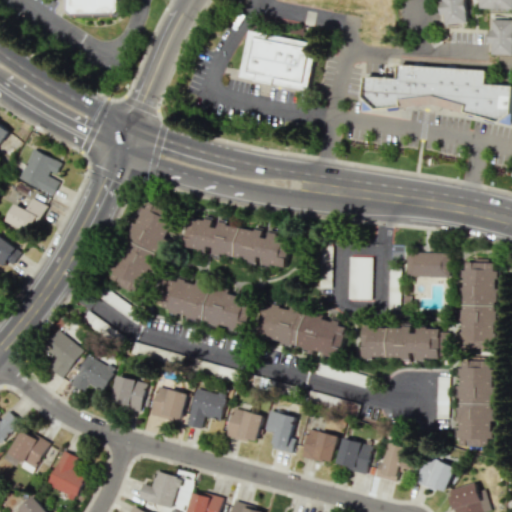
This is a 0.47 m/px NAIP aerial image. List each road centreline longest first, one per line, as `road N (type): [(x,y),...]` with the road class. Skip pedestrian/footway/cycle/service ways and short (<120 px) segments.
road 1 (residential): [(2,359),(53,404),(125,440),(396,511)]
road 2 (tertiary): [(123,153),(63,279),(0,361)]
road 3 (tertiary): [(325,187),(511,219)]
road 4 (tertiary): [(134,126),(0,52)]
road 5 (tertiary): [(0,87),(123,153)]
road 6 (residential): [(134,126),(194,0)]
road 7 (tertiary): [(123,153),(240,189)]
